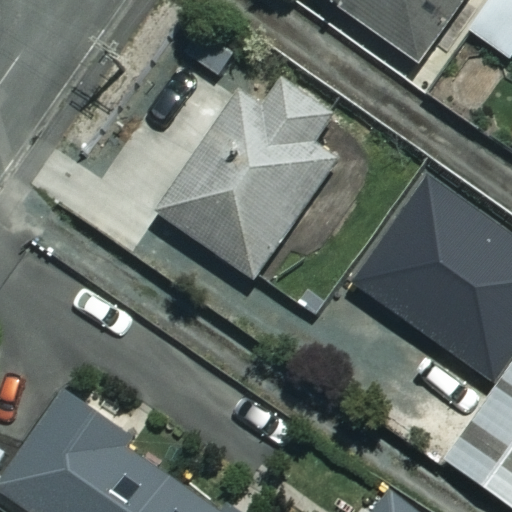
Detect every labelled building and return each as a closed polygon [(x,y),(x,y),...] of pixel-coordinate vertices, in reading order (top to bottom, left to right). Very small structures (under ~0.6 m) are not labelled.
[(327,0),(419,65),(465,0),(327,0)] [(511,0),(494,0),(475,28),(511,53),(511,0)] [(346,147),(251,83),(162,215),(256,279),(346,147)] [(511,372),(448,462),(511,508),(511,372)] [(231,511),(63,399),(0,492),(0,493),(28,511),(231,511)] [(414,511),(387,491),(370,511),(414,511)]
